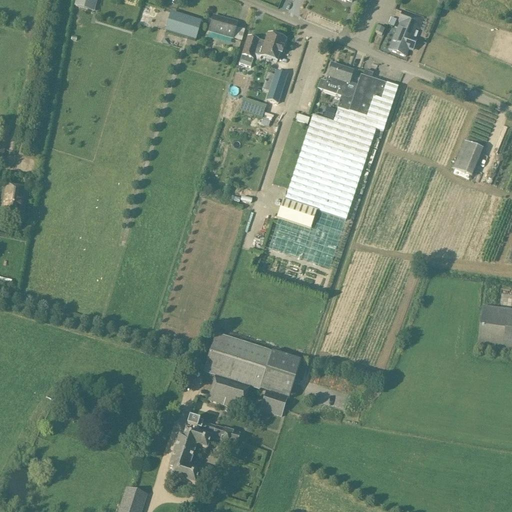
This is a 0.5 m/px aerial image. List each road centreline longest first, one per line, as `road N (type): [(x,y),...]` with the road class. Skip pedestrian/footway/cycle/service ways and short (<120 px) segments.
road 1 (residential): [(511,109),(260,0)]
road 2 (residential): [(16,146),(49,0)]
road 3 (unknown): [(149,511),(190,386)]
